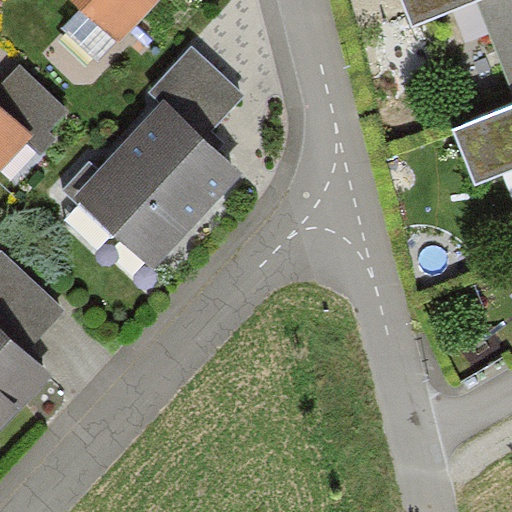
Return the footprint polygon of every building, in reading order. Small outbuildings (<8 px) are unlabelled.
[(67,0),(120,46),(161,0),(67,0)] [(511,0),(399,0),(410,26),(476,0),(477,0),(511,86),(511,0)] [(157,109),(71,200),(149,272),(238,177),(206,147),(250,101),(191,46),(143,96),(157,109)] [(0,86),(0,174),(26,147),(41,162),(80,120),(21,65),(0,86)] [(511,98),(449,123),(473,183),(511,168),(511,98)] [(0,439),(57,378),(32,355),(69,315),(2,254),(0,256),(0,439)]
